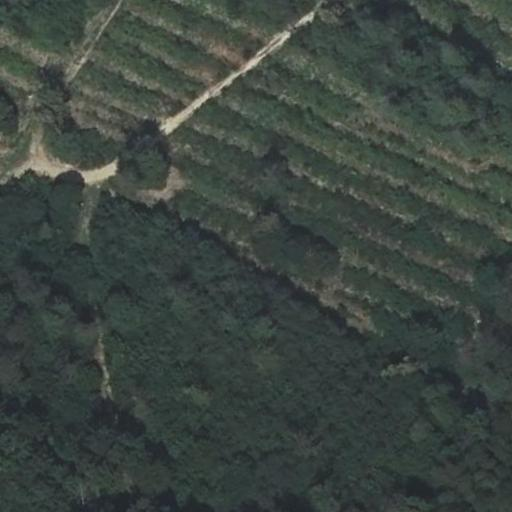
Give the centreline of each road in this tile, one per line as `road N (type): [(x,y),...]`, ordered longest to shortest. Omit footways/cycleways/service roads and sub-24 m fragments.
road 1 (track): [(348,0),(151,151),(91,178),(52,178),(20,152)]
road 2 (track): [(0,183),(115,0)]
